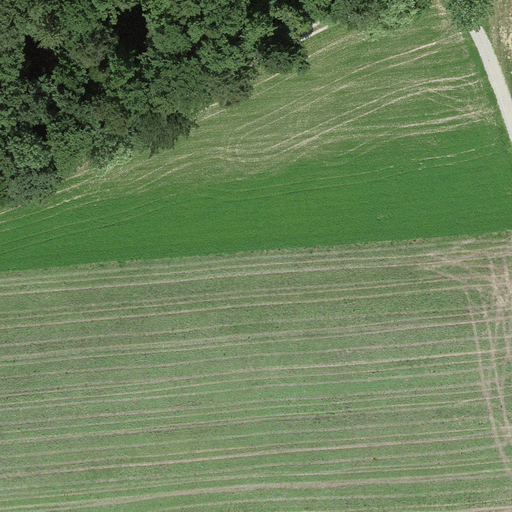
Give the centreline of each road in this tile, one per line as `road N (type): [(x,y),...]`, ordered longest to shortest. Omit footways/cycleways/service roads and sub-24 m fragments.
road 1 (track): [(0,185),(389,0)]
road 2 (track): [(511,120),(460,0)]
